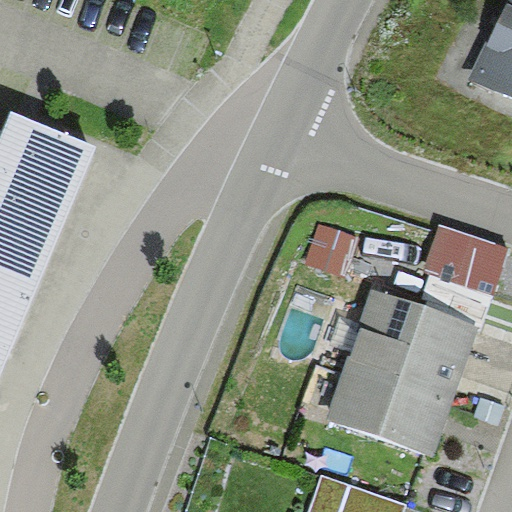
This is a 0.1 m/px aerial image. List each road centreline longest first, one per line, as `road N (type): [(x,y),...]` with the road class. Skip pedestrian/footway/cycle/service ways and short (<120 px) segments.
road 1 (residential): [(124,511),(181,355),(287,126)]
road 2 (residential): [(287,126),(511,215)]
road 3 (residential): [(287,126),(347,0)]
